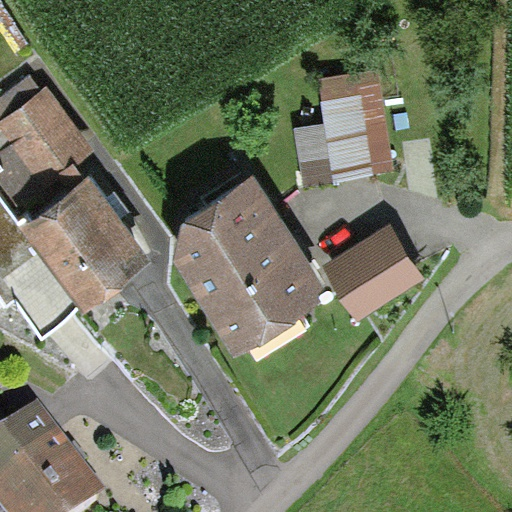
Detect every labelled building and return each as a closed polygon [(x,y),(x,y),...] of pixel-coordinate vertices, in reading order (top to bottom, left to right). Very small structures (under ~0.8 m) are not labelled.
[(378,69),(318,79),(326,122),(294,127),(304,186),(395,171),(378,69)] [(31,76),(0,98),(0,183),(27,222),(90,178),(103,169),(45,87),(40,90),(31,76)] [(332,296),(253,177),(182,224),(173,263),(237,359),(332,296)] [(152,264),(90,178),(27,222),(20,228),(0,200),(0,295),(8,306),(15,301),(42,338),(81,310),(83,314),(152,264)] [(390,225),(323,266),(357,321),(424,279),(390,225)] [(38,398),(0,427),(0,501),(8,511),(72,511),(106,486),(38,398)] [(0,511),(8,511),(0,501),(0,511)]
